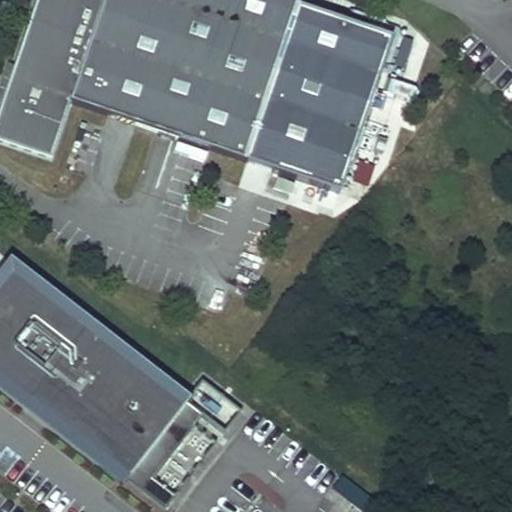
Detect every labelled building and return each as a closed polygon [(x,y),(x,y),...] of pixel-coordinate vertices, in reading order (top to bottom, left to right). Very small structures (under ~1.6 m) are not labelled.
[(297,0),(34,0),(0,101),(0,142),(50,159),(65,116),(242,164),(340,194),(391,41),(294,9),(297,0)] [(276,178),(272,189),(290,195),(293,184),(276,178)] [(0,382),(126,480),(184,406),(9,271),(0,282),(0,382)] [(240,412),(202,383),(184,406),(221,436),(240,412)] [(340,480),(330,493),(358,511),(369,511),(375,504),(340,480)]
